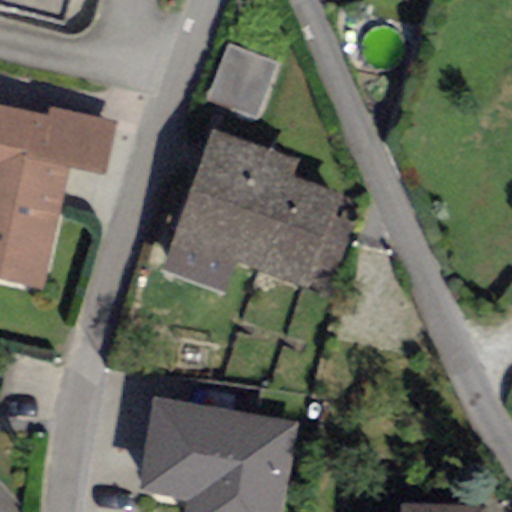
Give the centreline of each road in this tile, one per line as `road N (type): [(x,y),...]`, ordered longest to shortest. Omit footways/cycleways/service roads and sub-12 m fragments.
road 1 (residential): [(207,0),(99,262),(49,511)]
road 2 (residential): [(302,0),(511,452)]
